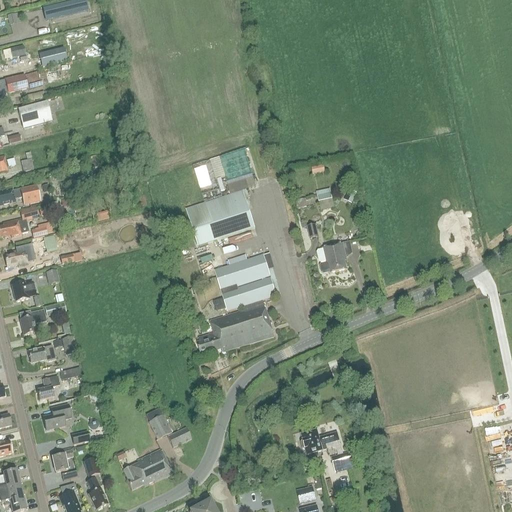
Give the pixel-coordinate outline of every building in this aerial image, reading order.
[(10,24),(22,22),(20,13),(9,15),(10,24)] [(27,61),(23,47),(10,50),(12,59),(19,57),(20,62),(27,61)] [(63,49),(39,55),(42,68),(67,62),(63,49)] [(5,81),(8,95),(27,90),(24,77),(5,81)] [(51,122),(45,103),(18,111),(23,130),(51,122)] [(12,144),(23,141),(20,134),(9,137),(12,144)] [(7,168),(15,167),(14,160),(6,162),(5,157),(0,158),(0,172),(8,171),(7,168)] [(31,160),(20,162),(23,173),(33,171),(31,160)] [(324,173),(323,166),(311,168),(312,175),(324,173)] [(0,206),(15,203),(15,201),(22,199),(24,206),(39,202),(36,187),(13,192),(12,189),(0,191),(0,206)] [(316,192),(318,202),(332,199),(330,189),(316,192)] [(183,212),(196,250),(253,231),(240,193),(183,212)] [(71,206),(70,200),(61,202),(62,208),(71,206)] [(35,208),(19,212),(22,221),(22,224),(25,223),(38,220),(35,208)] [(3,227),(0,227),(0,239),(11,237),(11,239),(21,236),(21,235),(28,233),(25,223),(22,224),(22,221),(18,222),(18,221),(2,224),(3,227)] [(309,240),(318,238),(315,226),(306,228),(309,240)] [(45,228),(31,231),(33,239),(47,236),(45,228)] [(53,237),(43,239),(46,254),(56,252),(53,237)] [(12,256),(4,258),(6,269),(17,266),(18,268),(29,266),(28,264),(36,262),(32,245),(15,249),(15,252),(12,253),(12,256)] [(330,274),(346,271),(344,262),(346,261),(342,245),(323,250),(326,264),(321,265),(320,267),(321,273),(323,275),(330,273),(330,274)] [(79,254),(60,258),(62,266),(81,261),(79,254)] [(276,297),(264,257),(214,272),(227,313),(276,297)] [(48,286),(59,284),(56,271),(45,274),(48,286)] [(25,286),(24,284),(11,287),(15,303),(29,300),(29,298),(35,297),(32,284),(25,286)] [(193,296),(191,290),(179,293),(182,307),(189,306),(187,298),(193,296)] [(35,308),(42,307),(40,297),(33,299),(35,308)] [(222,353),(273,338),(263,304),(243,309),(244,312),(210,322),(214,335),(216,334),(221,351),(222,353)] [(66,313),(64,305),(45,309),(46,317),(66,313)] [(35,334),(34,326),(46,323),(44,312),(31,314),(32,319),(20,321),(24,337),(35,334)] [(216,334),(214,335),(198,339),(199,343),(196,344),(200,357),(221,351),(216,334)] [(71,338),(62,340),(65,356),(75,354),(71,338)] [(27,353),(30,365),(45,361),(48,363),(55,361),(52,347),(43,350),(43,349),(27,353)] [(68,371),(60,373),(61,382),(70,380),(68,371)] [(52,389),(59,387),(57,378),(42,381),(44,390),(36,392),(39,403),(54,399),(52,389)] [(68,406),(50,410),(52,417),(43,419),(46,432),(65,427),(63,421),(71,419),(68,406)] [(0,429),(11,427),(8,415),(0,416),(0,429)] [(162,416),(148,423),(157,441),(171,434),(162,416)] [(191,441),(185,429),(167,438),(173,450),(191,441)] [(326,445),(339,442),(337,433),(319,438),(317,432),(302,436),(304,442),(303,442),(301,444),(303,449),(305,450),(307,456),(327,450),(326,445)] [(71,436),(73,446),(89,443),(87,433),(71,436)] [(0,457),(12,455),(9,442),(0,443),(0,457)] [(67,471),(65,460),(73,459),(71,451),(61,454),(62,457),(52,459),(55,474),(67,471)] [(154,484),(172,475),(160,451),(137,462),(138,464),(122,471),(127,480),(126,481),(131,492),(143,486),(144,488),(149,486),(148,484),(153,482),(154,484)] [(126,459),(123,452),(115,456),(118,462),(126,459)] [(83,463),(88,479),(100,475),(95,459),(83,463)] [(2,475),(5,488),(0,489),(0,496),(20,492),(17,479),(19,478),(18,472),(16,473),(15,471),(2,475)] [(77,478),(76,472),(62,475),(63,482),(77,478)] [(95,511),(96,511),(108,506),(94,478),(86,483),(92,494),(87,496),(95,511)] [(63,496),(58,499),(62,508),(63,507),(65,511),(81,511),(73,493),(77,491),(74,485),(60,489),(63,496)] [(315,502),(312,488),(296,491),(299,506),(315,502)] [(20,492),(0,496),(0,504),(3,504),(4,507),(9,506),(10,511),(25,511),(27,511),(25,505),(24,505),(20,492)] [(214,511),(209,503),(191,511),(214,511)]
